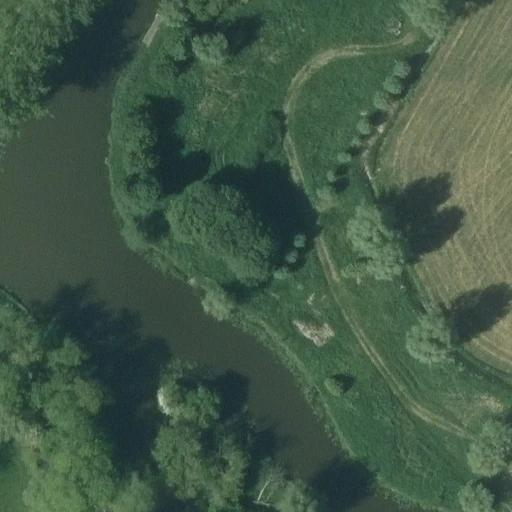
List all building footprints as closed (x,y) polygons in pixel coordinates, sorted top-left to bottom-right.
[(331,248),(358,246),(357,231),(330,232),(331,248)] [(348,288),(400,287),(399,273),(347,275),(348,288)] [(289,320),(331,321),(332,303),(289,302),(289,320)] [(364,373),(365,355),(323,354),(323,372),(364,373)] [(511,479),(507,479),(502,507),(511,508),(511,479)]
